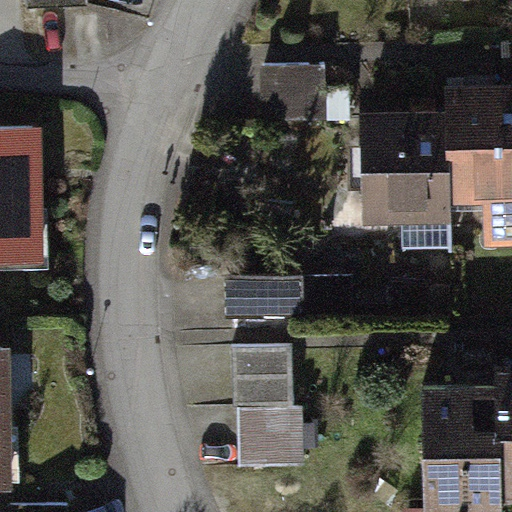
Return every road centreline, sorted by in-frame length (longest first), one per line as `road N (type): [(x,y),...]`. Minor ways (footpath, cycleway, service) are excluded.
road 1 (residential): [(157,108),(139,243),(137,336),(164,447),(192,511)]
road 2 (residential): [(157,108),(0,87)]
